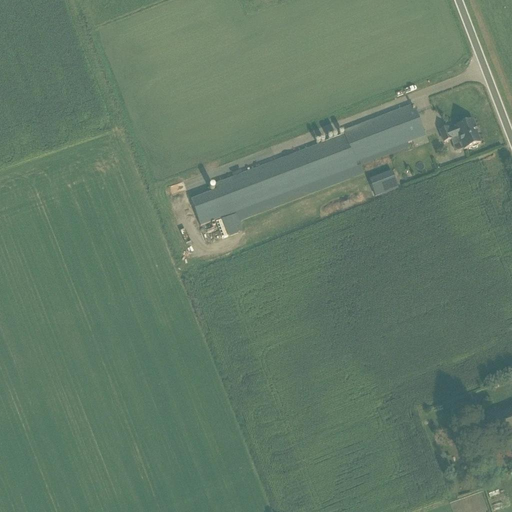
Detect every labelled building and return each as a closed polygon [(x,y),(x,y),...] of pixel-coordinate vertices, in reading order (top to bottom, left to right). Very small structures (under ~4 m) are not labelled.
[(217,192),(191,202),(200,227),(215,222),(222,239),(223,238),(224,239),(242,232),(239,222),(236,214),(357,168),(355,164),(389,152),(409,144),(425,138),(413,106),(404,110),(343,133),(344,137),(214,186),(217,192)] [(447,129),(439,132),(444,144),(451,141),(451,140),(459,137),(464,151),(472,148),(473,149),(477,147),(478,146),(480,145),(475,131),(476,130),(473,122),(455,129),(456,130),(448,133),(447,129)] [(391,173),(369,182),(376,199),(398,190),(391,173)] [(404,173),(400,177),(405,182),(407,180),(407,179),(408,180),(409,178),(404,173)] [(481,424),(470,428),(478,448),(511,435),(511,411),(489,420),(487,414),(478,417),(481,424)]
